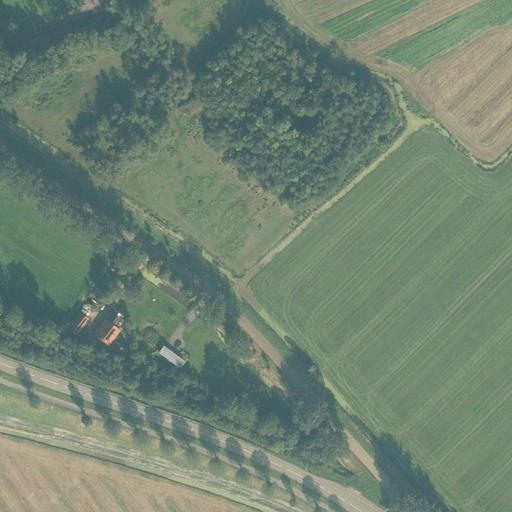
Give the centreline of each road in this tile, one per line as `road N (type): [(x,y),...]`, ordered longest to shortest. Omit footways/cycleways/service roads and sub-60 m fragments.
road 1 (unclassified): [(392,511),(391,489),(213,293),(0,146)]
road 2 (secondary): [(360,511),(225,442),(0,364)]
